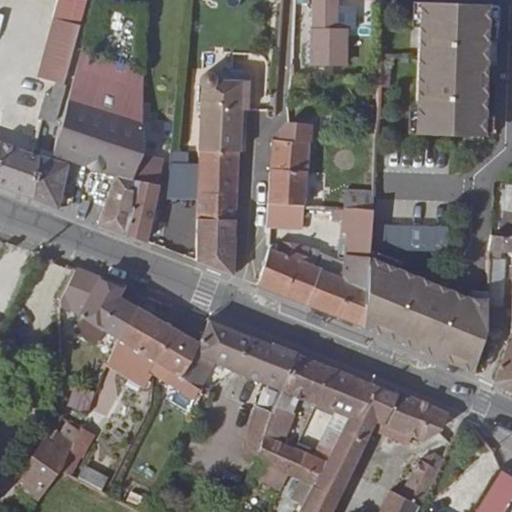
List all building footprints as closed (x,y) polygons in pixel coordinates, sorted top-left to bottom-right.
[(315,0),(316,24),(331,24),(331,0),(315,0)] [(416,5),(410,137),(480,141),(486,8),(416,5)] [(60,81),(78,26),(54,20),(36,75),(50,78),(60,81)] [(309,63),(340,63),(340,30),(309,30),(309,63)] [(191,85),(193,88),(193,106),(207,49),(195,48),(193,77),(191,80),(191,85)] [(193,106),(235,105),(241,106),(242,70),(240,67),(238,65),(223,65),(224,49),(207,49),(193,106)] [(137,180),(133,179),(139,149),(143,72),(79,52),(50,150),(65,156),(78,162),(109,175),(95,223),(121,233),(137,180)] [(295,87),(295,76),(287,75),(285,87),(295,87)] [(36,114),(28,144),(30,145),(41,149),(60,81),(50,78),(46,90),(41,88),(33,113),(36,114)] [(192,147),(192,152),(234,153),(235,105),(193,106),(193,110),(192,147)] [(178,147),(192,147),(193,110),(178,110),(178,147)] [(301,173),(303,128),(283,127),(277,127),(277,136),(271,136),(269,171),(295,173),(301,173)] [(0,187),(24,196),(34,154),(28,152),(0,142),(0,187)] [(146,157),(146,149),(139,149),(133,179),(137,180),(121,233),(144,241),(157,172),(150,170),(151,158),(146,157)] [(234,153),(192,152),(192,193),(233,194),(234,153)] [(58,193),(71,196),(78,162),(65,156),(63,164),(34,154),(24,196),(56,208),(58,193)] [(164,193),(180,194),(180,163),(164,162),(164,193)] [(295,198),(295,173),(269,171),(266,204),(301,206),(301,209),(312,209),(312,199),(295,198)] [(192,236),(172,230),(170,251),(231,274),(233,194),(192,193),(192,236)] [(369,198),(339,197),(339,208),(369,208),(369,200),(369,198)] [(337,252),(301,242),(264,238),(260,284),(360,326),(362,287),(364,261),(369,208),(339,208),(330,208),(330,214),(339,214),(337,252)] [(511,242),(490,241),(489,256),(511,257),(508,333),(511,334),(511,242)] [(40,283),(51,261),(31,253),(22,274),(40,283)] [(470,305),(457,299),(364,261),(362,287),(384,297),(387,288),(406,296),(390,339),(460,368),(472,374),(487,332),(487,305),(476,305),(470,305)] [(489,266),(488,301),(487,305),(487,332),(499,333),(502,267),(489,266)] [(72,301),(85,274),(72,269),(57,304),(63,307),(66,298),(72,301)] [(139,315),(146,298),(99,280),(81,319),(100,333),(115,342),(119,344),(118,340),(131,313),(138,317),(139,315)] [(387,288),(384,297),(362,287),(360,326),(390,339),(406,296),(387,288)] [(131,352),(128,358),(134,361),(139,351),(137,349),(150,322),(139,315),(138,317),(131,313),(118,340),(119,344),(131,352)] [(173,336),(155,325),(150,322),(137,349),(139,351),(134,361),(153,372),(157,363),(160,365),(173,336)] [(270,346),(208,322),(194,347),(197,349),(179,379),(200,390),(215,365),(280,392),(293,355),(294,353),(271,344),(270,346)] [(160,365),(157,363),(153,372),(156,374),(155,377),(167,383),(195,399),(200,390),(179,379),(197,349),(194,347),(173,336),(160,365)] [(511,341),(507,341),(490,381),(511,390),(511,341)] [(316,407),(331,371),(293,355),(280,392),(272,410),(258,457),(287,473),(297,454),(282,446),(296,417),(293,416),(297,406),(308,411),(310,405),(316,407)] [(334,414),(315,452),(327,457),(350,412),(369,385),(331,371),(316,407),(319,408),(334,414)] [(74,385),(69,408),(90,413),(95,390),(74,385)] [(397,393),(395,396),(369,385),(350,412),(327,457),(322,467),(301,509),(299,511),(329,511),(376,422),(420,442),(439,430),(445,416),(397,393)] [(243,452),(258,457),(272,410),(254,404),(243,452)] [(45,495),(58,475),(77,440),(69,435),(63,443),(51,437),(42,451),(40,450),(20,481),(22,483),(12,497),(33,511),(44,495),(45,495)] [(71,481),(92,444),(79,436),(77,440),(58,475),(68,480),(71,481)] [(413,511),(444,456),(435,450),(417,455),(397,494),(371,482),(355,511),(413,511)] [(301,509),(322,467),(297,454),(287,473),(302,481),(291,504),(301,509)] [(78,480),(103,490),(109,475),(83,465),(78,480)] [(511,478),(501,472),(477,511),(476,511),(502,511),(511,497),(511,478)] [(45,495),(53,500),(68,480),(58,475),(45,495)]
